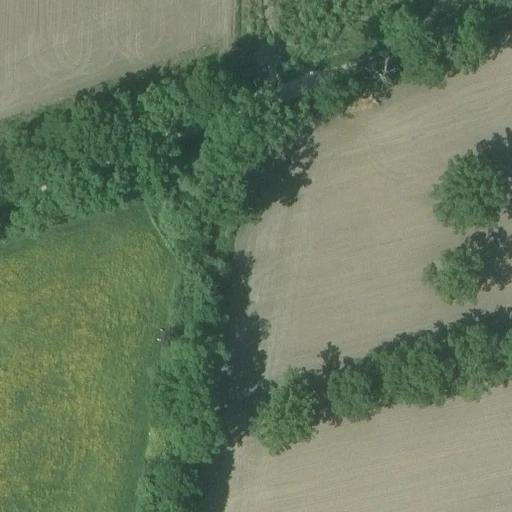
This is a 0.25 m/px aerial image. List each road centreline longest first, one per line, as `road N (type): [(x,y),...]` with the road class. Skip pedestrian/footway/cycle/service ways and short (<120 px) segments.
road 1 (track): [(511,2),(175,132)]
road 2 (track): [(175,132),(0,201)]
